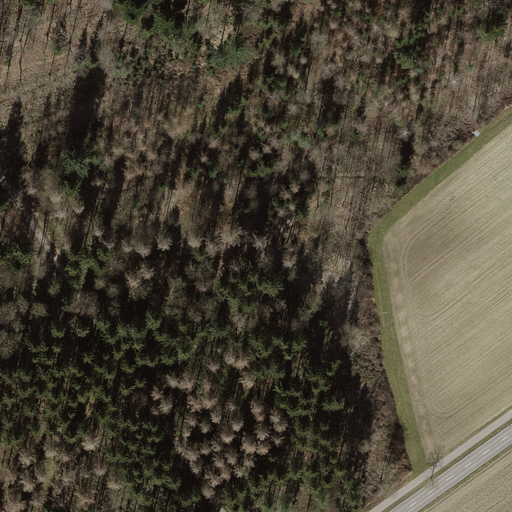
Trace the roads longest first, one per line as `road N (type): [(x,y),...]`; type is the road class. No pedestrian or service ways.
road 1 (track): [(224,511),(0,175)]
road 2 (tertiary): [(511,432),(401,511)]
